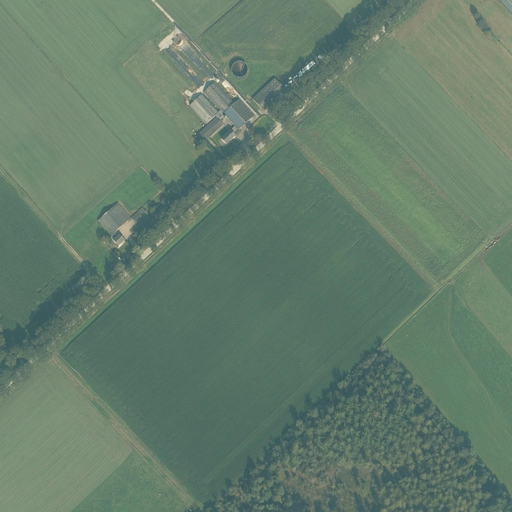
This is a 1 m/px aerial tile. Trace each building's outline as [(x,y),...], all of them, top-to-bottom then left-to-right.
[(511,0),(498,0),(511,14),(511,0)] [(319,54),(313,59),(317,63),(323,58),(319,54)] [(311,60),(306,67),(310,70),(316,63),(311,60)] [(240,64),(238,64),(237,64),(232,67),(230,71),(231,75),(233,79),(237,81),(241,81),(244,79),(247,75),(247,71),(245,68),(243,65),(240,64)] [(252,99),(261,109),(283,89),(274,79),(252,99)] [(204,93),(220,111),(225,116),(235,127),(230,131),(221,139),(226,145),(235,137),(233,134),(238,130),(254,116),(239,99),(234,104),(214,83),(204,93)] [(206,124),(215,116),(218,113),(201,95),(189,106),(206,124)] [(218,113),(215,116),(216,118),(193,139),(200,147),(223,125),(220,121),(225,116),(220,111),(218,113)] [(124,241),(116,232),(131,218),(127,215),(118,204),(98,221),(111,236),(112,235),(115,239),(113,241),(118,246),(124,241)] [(131,218),(136,224),(147,214),(142,208),(131,218)] [(100,233),(103,231),(97,224),(94,227),(100,233)]
